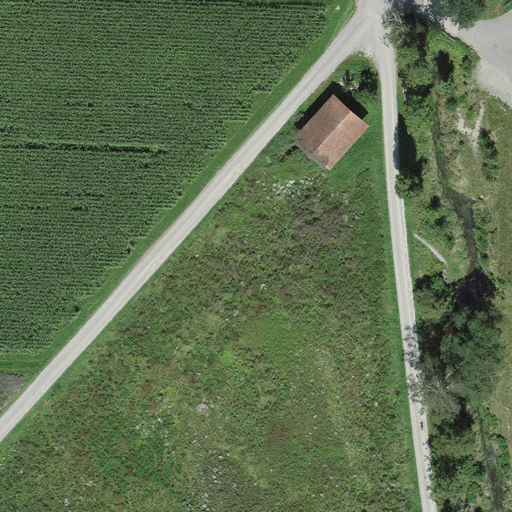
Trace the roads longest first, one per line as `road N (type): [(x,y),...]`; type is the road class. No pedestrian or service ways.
road 1 (track): [(0,424),(385,0)]
road 2 (track): [(396,0),(393,107),(435,511)]
road 3 (track): [(511,455),(479,160),(485,44)]
